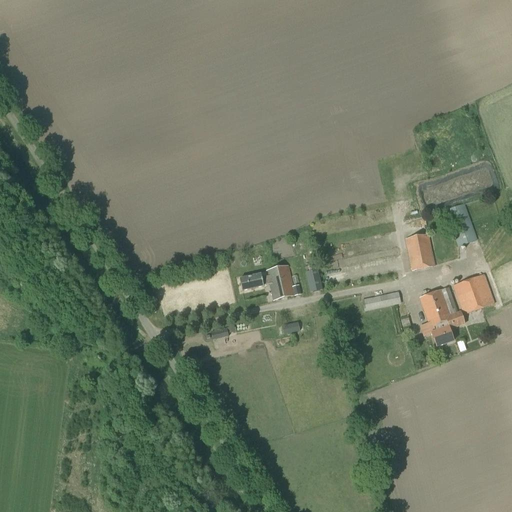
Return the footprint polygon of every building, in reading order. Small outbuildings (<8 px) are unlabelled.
[(464,205),(446,212),(446,214),(458,247),(477,240),(464,205)] [(322,221),(325,234),(342,229),(339,217),(322,221)] [(412,272),(434,267),(428,235),(405,240),(412,272)] [(386,260),(329,271),(331,283),(388,272),(386,260)] [(293,288),(288,267),(266,272),(268,277),(262,279),(261,275),(239,280),(242,292),(263,287),(263,286),(269,285),(273,301),(300,295),(298,286),(293,288)] [(436,271),(437,277),(451,275),(450,269),(436,271)] [(310,293),(322,290),(318,270),(305,273),(310,293)] [(463,316),(494,305),(483,276),(453,286),(463,316)] [(441,291),(419,299),(425,315),(447,307),(449,313),(456,310),(448,289),(441,291)] [(364,312),(400,304),(398,294),(362,301),(364,312)] [(447,307),(425,315),(430,328),(433,333),(431,334),(436,348),(453,342),(449,330),(464,325),(460,313),(450,316),(447,307)] [(401,321),(403,328),(410,326),(408,319),(401,321)]
